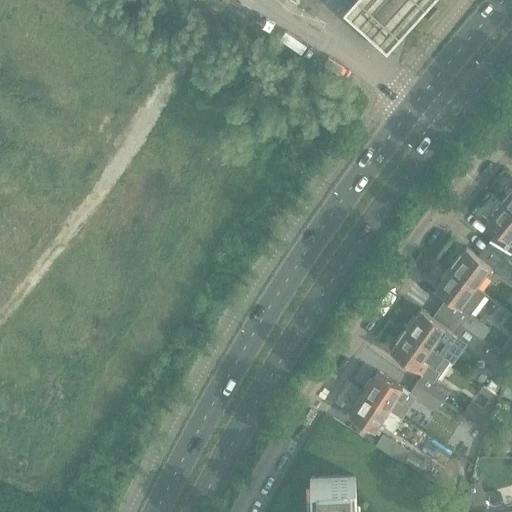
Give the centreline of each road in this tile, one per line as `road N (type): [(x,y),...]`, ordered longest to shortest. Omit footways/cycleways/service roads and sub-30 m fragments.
road 1 (secondary): [(509,0),(416,103),(274,295),(156,511)]
road 2 (secondary): [(196,511),(241,424),(371,224),(511,49)]
road 3 (residential): [(244,511),(290,426),(395,271),(511,130)]
